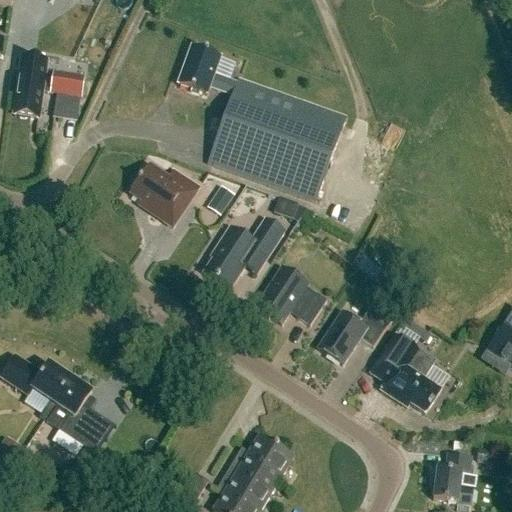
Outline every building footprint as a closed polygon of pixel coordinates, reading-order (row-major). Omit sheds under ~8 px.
[(0,0),(0,8),(10,10),(11,0),(0,0)] [(232,99),(208,167),(316,206),(346,121),(238,82),(237,86),(214,78),(220,61),(191,50),(177,88),(207,98),(209,91),(232,99)] [(81,100),(84,80),(48,74),(44,74),(46,63),(22,59),(13,117),(16,118),(19,120),(24,121),(27,119),(28,120),(29,120),(30,117),(36,118),(36,121),(37,121),(41,94),(55,96),(80,100),(81,100)] [(84,80),(85,71),(49,65),(48,74),(84,80)] [(172,230),(199,192),(174,174),(168,182),(148,168),(129,196),(151,211),(149,214),(172,230)] [(220,221),(234,199),(221,190),(206,212),(220,221)] [(338,225),(351,207),(334,196),(322,214),(338,225)] [(292,224),(298,208),(279,201),(273,217),(292,224)] [(256,278),(284,235),(265,223),(251,245),(230,231),(211,260),(213,262),(203,277),(229,294),(245,270),(256,278)] [(376,286),(384,275),(365,261),(357,272),(376,286)] [(255,311),(282,329),(290,317),(310,330),(327,305),(306,291),(308,289),(281,271),(255,311)] [(373,351),(391,323),(371,310),(359,328),(342,316),(317,353),(342,369),(360,343),(373,351)] [(402,331),(425,347),(430,339),(407,323),(402,331)] [(485,355),(511,372),(511,333),(503,328),(496,337),(492,334),(487,343),(491,346),(485,355)] [(432,370),(435,365),(395,339),(379,364),(394,374),(381,394),(407,411),(410,407),(425,418),(441,394),(424,383),(432,370)] [(53,406),(70,381),(50,367),(43,377),(17,358),(1,380),(28,400),(33,393),(49,404),(38,419),(46,424),(57,409),(53,406)] [(97,405),(90,400),(92,397),(70,381),(53,406),(57,409),(46,424),(81,449),(101,423),(90,415),(97,405)] [(261,511),(292,461),(258,440),(213,511),(261,511)] [(0,468),(8,474),(23,453),(5,441),(0,448),(0,468)] [(491,467),(493,455),(478,453),(476,465),(491,467)] [(432,503),(456,505),(456,509),(470,511),(474,495),(457,492),(459,477),(467,478),(469,460),(444,458),(443,472),(434,471),(432,503)] [(78,481),(106,485),(109,468),(81,463),(78,481)] [(177,505),(188,511),(191,511),(208,486),(194,477),(177,505)] [(108,501),(103,511),(128,511),(129,511),(108,501)]
